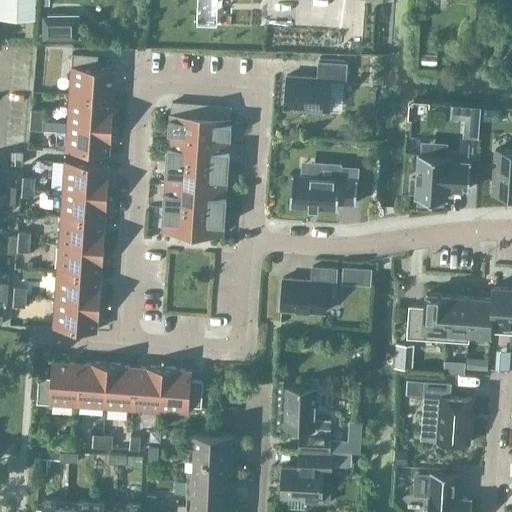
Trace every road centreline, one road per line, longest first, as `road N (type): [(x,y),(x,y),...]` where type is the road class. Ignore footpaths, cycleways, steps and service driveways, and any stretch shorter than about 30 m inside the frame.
road 1 (residential): [(129,341),(145,77),(258,83),(248,241)]
road 2 (residential): [(248,241),(358,247),(511,227)]
road 3 (residential): [(248,241),(242,348),(129,341)]
road 4 (residential): [(498,379),(492,511)]
road 5 (residential): [(264,511),(266,437),(254,422),(257,385)]
